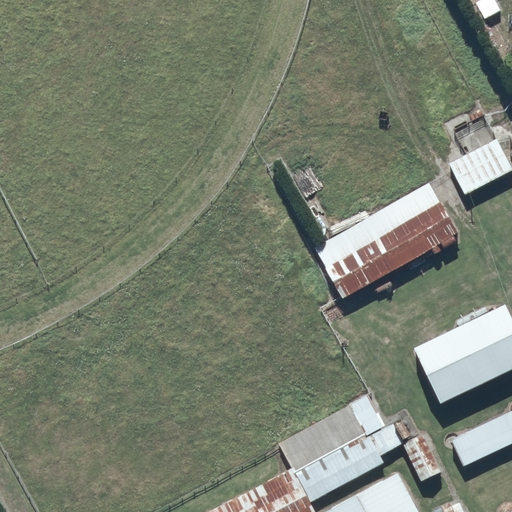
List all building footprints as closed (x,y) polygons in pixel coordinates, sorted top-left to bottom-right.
[(496,139),(449,163),(465,193),(511,169),(496,139)] [(451,231),(427,189),(317,250),(340,292),(451,231)] [(511,360),(511,338),(495,307),(404,356),(431,404),(511,360)] [(387,457),(356,400),(283,440),(314,497),(387,457)] [(511,437),(511,409),(454,441),(466,462),(511,437)] [(418,511),(397,474),(328,511),(418,511)] [(312,511),(293,476),(226,511),(312,511)] [(511,511),(511,500),(498,509),(499,511),(458,511),(452,500),(433,510),(434,511),(511,511)]
